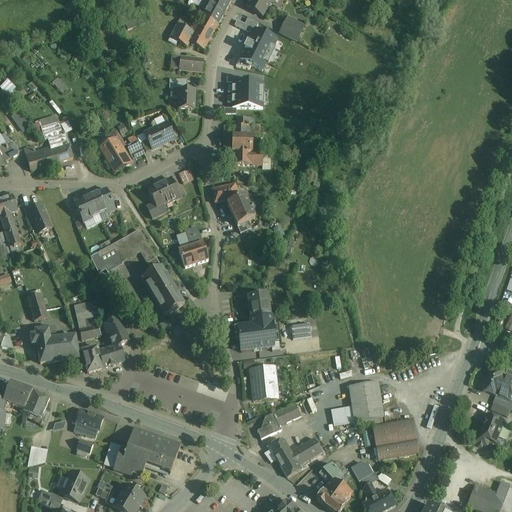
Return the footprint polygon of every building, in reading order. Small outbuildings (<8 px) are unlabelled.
[(232,0),(203,0),(199,7),(206,11),(203,18),(218,26),(232,0)] [(275,0),(250,0),(246,7),(262,17),(271,3),(273,4),(275,0)] [(147,12),(124,21),(128,31),(150,22),(147,12)] [(263,72),(277,39),(257,30),(260,23),(239,14),(234,26),(248,32),(240,51),(242,52),(238,61),(263,72)] [(218,26),(203,18),(197,29),(180,20),(178,25),(194,34),(189,43),(189,44),(204,51),(218,26)] [(297,28),(286,22),(280,34),(297,42),(304,27),(299,24),(297,28)] [(194,34),(178,25),(170,39),(187,48),(189,44),(189,43),(194,34)] [(181,57),(172,56),(171,69),(180,70),(181,57)] [(203,61),(182,58),(181,57),(180,70),(180,72),(180,71),(187,71),(187,72),(196,73),(196,72),(202,73),(202,74),(204,60),(203,60),(203,61)] [(60,78),(54,82),(63,93),(69,89),(60,78)] [(238,108),(262,109),(263,80),(230,79),(230,93),(234,93),(234,97),(227,96),(227,107),(231,107),(231,114),(237,114),(238,108)] [(186,81),(173,81),(172,89),(178,89),(178,91),(186,91),(186,81)] [(178,91),(172,91),(172,99),(179,99),(179,110),(194,111),(195,92),(186,91),(178,91)] [(24,132),(30,127),(19,112),(12,117),(24,132)] [(253,120),(238,120),(238,127),(235,127),(235,138),(232,138),(232,148),(229,147),(229,154),(232,154),(232,167),(252,167),(253,153),(253,139),(253,126),(253,120)] [(168,124),(144,135),(147,141),(152,151),(175,140),(168,124)] [(63,136),(60,125),(42,131),(45,142),(48,141),(50,148),(51,148),(55,165),(73,159),(69,143),(66,135),(63,136)] [(113,133),(107,137),(110,143),(117,139),(113,133)] [(103,139),(96,143),(100,149),(106,145),(103,139)] [(132,165),(117,139),(110,143),(106,145),(100,149),(115,175),(132,165)] [(138,141),(131,145),(132,147),(127,150),(132,161),(145,154),(138,141)] [(147,141),(142,143),(147,154),(152,151),(147,141)] [(19,155),(12,142),(7,145),(6,145),(8,149),(7,150),(12,159),(19,155)] [(0,167),(4,165),(3,164),(12,159),(7,150),(8,149),(6,145),(7,145),(6,144),(0,147),(0,152),(2,156),(0,157),(0,167)] [(35,153),(33,147),(23,150),(30,173),(54,165),(50,148),(49,148),(35,153)] [(263,154),(253,153),(252,167),(263,168),(263,154)] [(189,170),(179,175),(183,185),(194,180),(189,170)] [(171,179),(148,191),(154,204),(147,208),(152,220),(167,212),(164,206),(180,199),(171,179)] [(241,199),(235,184),(211,193),(216,205),(226,201),(228,205),(237,227),(249,223),(255,220),(252,212),(256,210),(251,198),(246,200),(246,198),(241,199)] [(106,190),(91,197),(99,215),(108,211),(110,213),(116,211),(112,203),(113,202),(110,195),(109,196),(106,190)] [(13,197),(0,201),(0,218),(11,215),(18,212),(13,197)] [(91,197),(75,204),(78,210),(76,210),(79,217),(81,217),(84,225),(90,222),(89,220),(99,215),(91,197)] [(41,205),(28,211),(39,235),(52,229),(41,205)] [(11,215),(0,218),(9,245),(3,247),(6,255),(17,252),(16,248),(21,246),(18,237),(21,236),(16,224),(14,224),(11,215)] [(249,223),(237,227),(240,235),(251,230),(249,223)] [(203,241),(198,226),(187,230),(191,242),(192,245),(203,241)] [(146,243),(139,231),(134,235),(140,246),(146,243)] [(134,235),(128,238),(135,249),(140,246),(134,235)] [(161,268),(146,243),(140,246),(135,249),(128,238),(97,255),(106,271),(108,274),(123,266),(122,264),(141,254),(152,273),(142,279),(165,317),(185,305),(162,267),(161,268)] [(203,242),(192,245),(191,243),(188,244),(189,246),(180,249),(186,267),(209,259),(203,242)] [(97,255),(91,259),(99,275),(106,271),(97,255)] [(0,286),(12,283),(9,274),(0,276),(0,286)] [(268,295),(247,298),(250,321),(271,318),(268,295)] [(41,296),(28,300),(34,323),(48,319),(41,296)] [(87,305),(74,307),(79,332),(88,330),(86,321),(93,320),(87,305)] [(271,318),(250,321),(253,343),(248,343),(249,353),(260,351),(260,349),(275,347),(275,343),(293,341),(292,327),(273,330),(271,318)] [(93,320),(86,321),(88,330),(97,328),(93,320)] [(120,320),(104,328),(113,348),(120,347),(130,342),(120,320)] [(310,325),(292,327),(293,341),(312,339),(310,325)] [(57,340),(50,341),(48,329),(48,328),(35,330),(35,329),(36,337),(31,338),(32,346),(37,345),(40,365),(79,360),(75,338),(57,340)] [(55,328),(48,329),(50,341),(57,340),(55,328)] [(88,330),(79,332),(82,343),(101,338),(97,328),(88,330)] [(9,337),(5,336),(1,348),(12,349),(9,337)] [(113,348),(98,353),(103,370),(125,363),(120,347),(113,348)] [(97,349),(82,353),(88,375),(103,370),(98,353),(97,349)] [(275,364),(249,368),(254,401),(279,398),(275,364)] [(506,376),(491,370),(488,379),(485,378),(483,381),(487,383),(483,392),(497,397),(498,397),(506,376)] [(511,394),(511,378),(506,376),(498,397),(509,402),(511,394)] [(379,382),(348,387),(352,407),(354,422),(355,423),(384,418),(379,382)] [(0,431),(3,432),(4,423),(6,410),(15,410),(15,406),(27,410),(33,392),(11,383),(4,401),(0,400),(0,431)] [(27,410),(26,411),(15,410),(6,410),(4,423),(28,425),(30,416),(49,425),(50,424),(52,414),(45,411),(49,400),(33,392),(27,410)] [(312,397),(307,399),(311,412),(317,410),(312,397)] [(511,403),(509,402),(498,397),(497,397),(494,405),(511,412),(511,403)] [(295,404),(272,414),(278,427),(300,417),(295,404)] [(511,412),(494,405),(491,412),(508,419),(511,412)] [(352,407),(332,411),(334,426),(354,422),(352,407)] [(103,419),(81,411),(77,420),(75,420),(74,424),(77,425),(74,433),(95,440),(98,432),(98,433),(103,419)] [(272,414),(264,418),(260,430),(256,432),(260,441),(280,431),(278,427),(272,414)] [(505,423),(489,416),(480,436),(480,437),(490,441),(497,444),(505,423)] [(412,420),(373,427),(379,462),(418,454),(412,420)] [(154,437),(134,430),(128,450),(148,457),(149,453),(149,452),(154,437)] [(490,441),(480,437),(480,436),(479,436),(475,446),(486,450),(490,441)] [(178,445),(154,437),(149,452),(149,453),(148,457),(128,450),(121,448),(114,466),(116,467),(123,470),(124,466),(134,470),(136,470),(135,471),(136,471),(136,470),(139,471),(143,472),(145,468),(156,472),(161,457),(172,461),(178,445)] [(314,439),(291,453),(284,442),(282,441),(268,448),(287,479),(301,471),(299,467),(323,453),(314,439)] [(93,446),(80,441),(77,451),(79,452),(88,455),(90,456),(93,446)] [(121,448),(112,445),(104,467),(114,470),(116,467),(114,466),(121,448)] [(29,470),(46,466),(49,451),(32,448),(29,470)] [(375,473),(367,459),(351,469),(359,482),(375,473)] [(338,461),(332,465),(339,474),(344,470),(338,461)] [(339,474),(332,465),(324,471),(332,480),(336,482),(341,476),(339,474)] [(134,470),(124,466),(123,470),(116,467),(114,470),(114,472),(131,478),(134,470)] [(89,482),(71,474),(60,497),(79,505),(89,482)] [(382,474),(377,479),(388,487),(392,482),(382,474)] [(336,482),(332,480),(323,493),(322,493),(316,501),(330,511),(341,511),(345,508),(343,508),(353,495),(336,482)] [(136,511),(145,493),(125,484),(119,499),(110,495),(107,501),(106,501),(105,504),(123,511),(136,511)] [(388,492),(378,498),(371,484),(362,489),(369,502),(362,506),(365,511),(386,511),(396,507),(388,492)] [(113,488),(106,485),(103,491),(100,499),(106,501),(107,501),(110,495),(113,488)] [(511,511),(511,488),(502,485),(498,496),(492,511),(511,511)] [(498,496),(475,488),(468,508),(479,511),(492,511),(498,496)] [(63,500),(51,495),(47,503),(52,504),(57,504),(61,506),(63,500)] [(297,511),(289,503),(278,511),(298,511),(297,511)]
